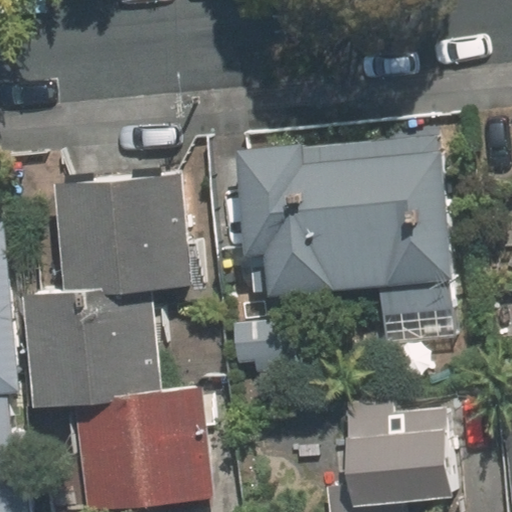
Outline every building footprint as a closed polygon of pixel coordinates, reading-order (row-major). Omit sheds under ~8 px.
[(466,118),(224,138),(236,288),(400,274),(405,336),(484,329),(466,118)] [(206,158),(80,167),(87,277),(47,280),(55,394),(96,391),(141,388),(188,384),(182,304),(143,307),(141,281),(214,275),(206,158)] [(18,193),(0,194),(0,386),(29,385),(18,193)] [(248,311),(249,357),(305,355),(304,310),(248,311)] [(224,491),(216,382),(188,384),(141,388),(96,391),(104,500),(224,491)] [(366,387),(373,491),(482,484),(477,404),(410,409),(409,384),(366,387)] [(47,511),(43,454),(0,457),(0,511),(47,511)]
